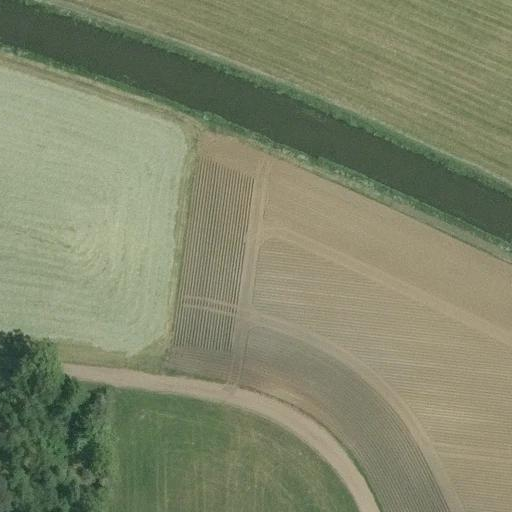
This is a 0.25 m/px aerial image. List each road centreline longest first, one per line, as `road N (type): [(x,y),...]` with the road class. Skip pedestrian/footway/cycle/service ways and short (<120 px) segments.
road 1 (track): [(366,511),(305,421),(263,399),(80,377)]
road 2 (track): [(80,377),(76,405),(7,494),(4,511)]
